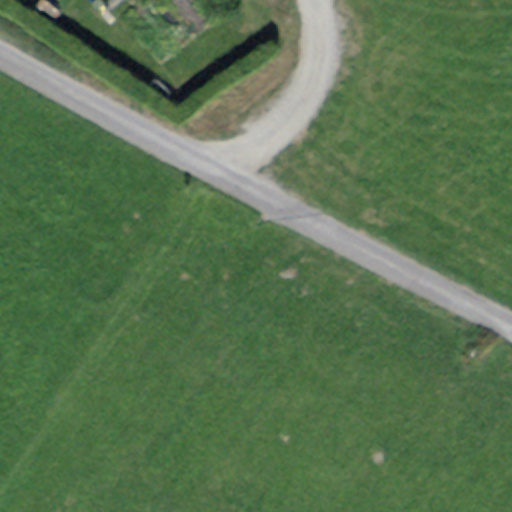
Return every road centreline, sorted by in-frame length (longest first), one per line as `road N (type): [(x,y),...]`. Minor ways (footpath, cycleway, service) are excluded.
road 1 (track): [(0,41),(511,323)]
road 2 (track): [(310,0),(317,32),(300,80),(232,169)]
